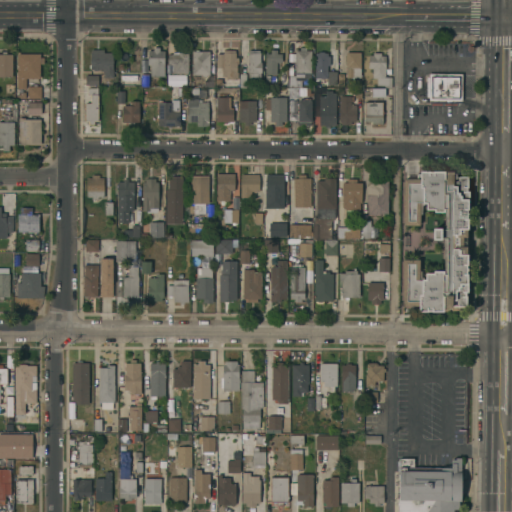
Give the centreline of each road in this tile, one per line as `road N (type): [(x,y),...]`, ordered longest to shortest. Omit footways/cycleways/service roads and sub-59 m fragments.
road 1 (residential): [(0,330),(502,332)]
road 2 (residential): [(63,14),(51,511)]
road 3 (residential): [(65,148),(504,150)]
road 4 (tertiary): [(63,14),(405,17)]
road 5 (primary): [(504,150),(505,16)]
